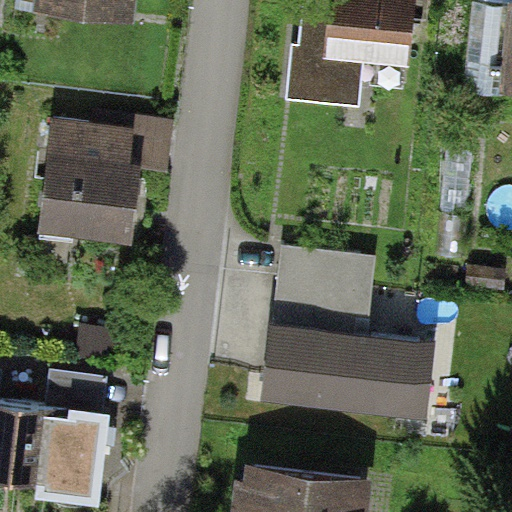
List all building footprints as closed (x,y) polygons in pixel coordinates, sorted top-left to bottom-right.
[(414,67),(420,0),(324,0),(323,13),(293,11),(285,99),(358,105),(362,62),(414,67)] [(511,86),(511,0),(498,0),(491,85),(511,86)] [(131,126),(36,117),(27,226),(122,234),(131,126)] [(279,236),(271,299),(370,310),(378,248),(279,236)] [(370,310),(271,299),(263,373),(429,392),(438,318),(370,310)] [(0,480),(99,489),(105,412),(0,403),(0,480)] [(362,511),(367,476),(233,459),(227,511),(362,511)]
